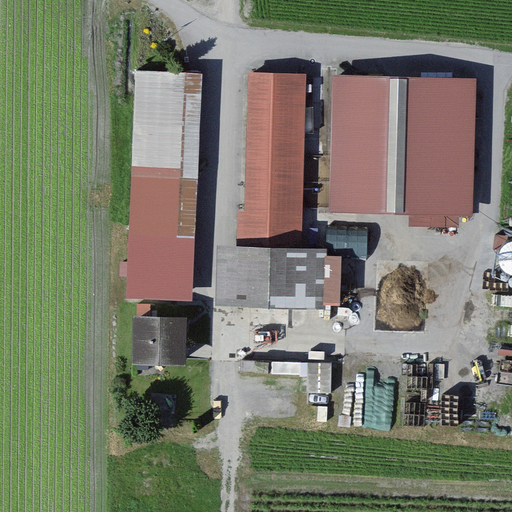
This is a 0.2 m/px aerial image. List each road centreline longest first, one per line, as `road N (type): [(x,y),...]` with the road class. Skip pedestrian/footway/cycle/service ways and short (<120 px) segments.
road 1 (residential): [(162,0),(237,46),(487,56)]
road 2 (unknown): [(237,46),(216,125),(204,267),(208,287),(251,347)]
